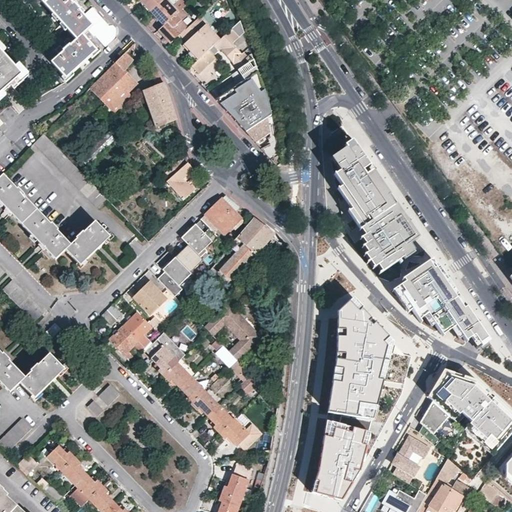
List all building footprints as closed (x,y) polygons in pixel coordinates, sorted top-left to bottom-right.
[(65,78),(97,50),(82,34),(92,25),(79,10),(80,9),(74,2),(72,3),(69,0),(40,0),(75,39),(68,46),(67,45),(62,49),(63,51),(51,62),(65,78)] [(140,0),(151,12),(163,0),(140,0)] [(163,0),(151,12),(165,26),(169,22),(187,5),(182,0),(180,0),(174,6),(168,0),(163,0)] [(183,45),(198,61),(220,39),(200,17),(181,35),(180,36),(186,42),(183,45)] [(244,32),(240,21),(220,39),(198,61),(192,66),(199,74),(216,58),(213,55),(220,49),(238,70),(253,59),(251,53),(248,54),(246,50),(242,53),(233,43),(244,32)] [(171,44),(180,36),(181,35),(172,25),(173,23),(172,22),(170,23),(169,22),(165,26),(160,31),(171,44)] [(136,42),(132,46),(107,71),(90,88),(116,114),(123,107),(126,109),(135,99),(128,92),(135,85),(126,70),(134,55),(136,42)] [(36,84),(0,43),(0,106),(6,101),(27,92),(36,84)] [(157,87),(164,83),(160,73),(157,68),(148,57),(143,56),(148,69),(147,70),(157,87)] [(260,76),(253,59),(238,70),(236,71),(244,81),(217,100),(245,132),(272,115),(265,90),(260,76)] [(157,127),(176,120),(164,83),(157,87),(144,91),(157,127)] [(272,115),(245,132),(256,143),(271,133),(274,137),(277,134),(274,128),(272,115)] [(108,199),(44,133),(34,143),(98,209),(108,199)] [(260,148),(274,137),(271,133),(256,143),(260,148)] [(263,151),(277,167),(287,157),(277,134),(274,137),(260,148),(263,151)] [(412,237),(354,150),(336,163),(344,176),(336,180),(344,192),(341,196),(353,215),(349,218),(360,232),(370,264),(377,275),(411,255),(403,244),(412,237)] [(180,159),(166,172),(171,178),(185,165),(180,159)] [(187,163),(185,165),(171,178),(168,181),(184,200),(195,189),(189,182),(198,174),(187,163)] [(17,188),(3,174),(0,176),(0,202),(55,260),(66,250),(81,266),(111,237),(95,221),(84,232),(83,230),(75,238),(76,239),(71,245),(57,230),(58,229),(52,223),(50,224),(23,195),(24,194),(18,188),(17,188)] [(213,207),(201,219),(209,228),(214,232),(218,228),(225,235),(232,228),(235,231),(244,222),(235,213),(240,208),(225,196),(213,207)] [(227,285),(274,234),(262,225),(253,218),(237,237),(244,244),(240,249),(215,275),(227,285)] [(182,238),(188,245),(198,255),(212,242),(214,244),(219,238),(214,232),(209,228),(204,233),(196,225),(188,232),(182,238)] [(223,243),(228,248),(233,242),(235,239),(232,235),(223,243)] [(235,239),(233,242),(240,249),(244,244),(237,237),(235,239)] [(188,245),(176,258),(191,273),(203,261),(198,255),(188,245)] [(191,273),(176,258),(163,270),(165,272),(158,279),(176,297),(183,290),(179,286),(192,274),(191,273)] [(425,258),(386,284),(407,313),(411,310),(418,321),(428,315),(443,335),(449,330),(458,340),(478,349),(484,340),(425,258)] [(34,321),(44,312),(13,280),(4,290),(34,321)] [(152,314),(167,299),(152,282),(135,297),(152,314)] [(328,415),(372,421),(394,343),(351,298),(336,313),(334,359),(328,415)] [(181,303),(175,311),(180,316),(187,309),(181,303)] [(239,341),(229,351),(234,357),(238,361),(263,337),(229,303),(205,327),(214,337),(225,326),(239,341)] [(114,305),(108,310),(117,320),(123,314),(114,305)] [(108,310),(102,316),(111,325),(117,320),(108,310)] [(137,313),(124,326),(138,341),(139,343),(144,348),(147,344),(157,333),(148,324),(137,313)] [(155,317),(148,324),(157,333),(163,325),(155,317)] [(55,323),(45,332),(50,338),(60,329),(55,323)] [(124,326),(110,341),(129,360),(133,357),(128,351),(138,341),(124,326)] [(164,334),(150,347),(145,352),(156,364),(155,366),(174,385),(176,383),(185,392),(182,394),(202,414),(204,412),(213,421),(211,423),(230,442),(232,440),(238,446),(240,444),(245,450),(261,433),(253,425),(247,430),(235,419),(234,420),(178,363),(185,356),(164,334)] [(407,335),(385,377),(395,381),(384,401),(403,411),(417,384),(413,382),(420,370),(414,367),(426,345),(407,335)] [(218,352),(224,346),(218,340),(212,346),(218,352)] [(137,353),(144,348),(139,343),(133,349),(137,353)] [(35,398),(65,369),(50,354),(38,365),(38,364),(30,371),(31,372),(25,378),(9,361),(10,360),(4,353),(2,354),(0,351),(0,382),(10,393),(20,383),(35,398)] [(248,395),(260,384),(238,361),(234,357),(229,361),(247,380),(240,387),(248,395)] [(442,369),(427,395),(432,400),(450,416),(464,428),(493,456),(511,432),(511,421),(463,376),(442,369)] [(111,386),(100,397),(109,407),(120,396),(111,386)] [(433,433),(450,416),(432,400),(419,422),(422,425),(417,432),(434,447),(440,440),(433,433)] [(95,402),(89,407),(98,417),(104,412),(95,402)] [(0,440),(0,450),(5,455),(32,429),(22,419),(0,440)] [(327,423),(313,494),(340,501),(363,464),(372,435),(327,423)] [(471,458),(482,446),(467,432),(456,444),(471,458)] [(406,460),(413,449),(426,456),(431,447),(409,435),(397,456),(392,464),(396,466),(413,477),(419,468),(406,460)] [(102,511),(128,511),(122,505),(119,508),(111,499),(113,496),(94,476),(91,479),(83,470),(85,468),(66,448),(63,451),(59,446),(48,456),(79,488),(71,495),(82,507),(90,499),(102,511)] [(22,471),(26,475),(38,464),(29,455),(17,467),(22,471)] [(448,488),(460,469),(447,459),(441,470),(427,495),(418,510),(420,511),(448,511),(451,509),(455,511),(463,497),(468,500),(474,490),(457,479),(450,489),(449,488),(448,488)] [(256,480),(259,472),(240,465),(237,472),(256,480)] [(391,473),(409,484),(413,477),(396,466),(391,473)] [(241,511),(238,510),(243,497),(249,500),(254,489),(247,487),(250,479),(235,473),(231,481),(228,480),(219,502),(222,504),(219,511),(241,511)] [(511,502),(511,496),(492,478),(478,492),(490,503),(499,494),(511,504),(511,503),(511,504),(511,502)] [(0,511),(22,511),(1,491),(2,489),(0,487),(0,511)] [(397,493),(390,489),(382,503),(400,511),(406,511),(411,505),(395,496),(397,493)] [(414,497),(399,489),(397,493),(395,496),(411,505),(406,511),(416,511),(418,510),(427,495),(418,490),(414,497)] [(219,511),(222,504),(219,502),(210,499),(206,508),(214,511),(219,511)]
